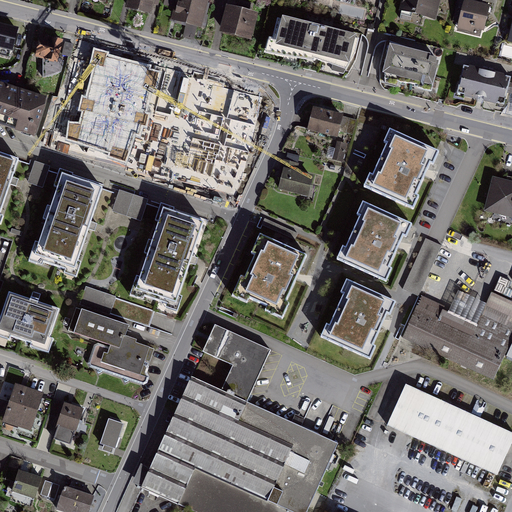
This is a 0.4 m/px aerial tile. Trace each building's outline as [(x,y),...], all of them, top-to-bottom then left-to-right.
[(159,0),(128,0),(127,6),(151,12),(153,4),(156,4),(158,5),(159,0)] [(208,0),(177,0),(173,19),(187,22),(198,25),(202,26),(208,0)] [(403,0),(399,16),(435,24),(440,0),(403,0)] [(489,8),(464,2),(457,29),(483,35),(489,8)] [(257,13),(228,6),(222,34),(251,40),(257,13)] [(356,38),(279,17),(270,51),(347,72),(356,38)] [(198,25),(187,22),(183,37),(189,39),(194,40),(198,25)] [(16,32),(0,27),(0,49),(12,52),(16,32)] [(63,41),(42,37),(37,58),(58,62),(63,41)] [(441,57),(391,46),(384,80),(434,91),(441,57)] [(116,53),(94,49),(90,70),(112,74),(116,53)] [(166,69),(145,64),(140,84),(161,89),(166,69)] [(509,79),(464,67),(457,93),(502,106),(509,79)] [(48,99),(0,83),(0,124),(36,136),(48,99)] [(263,113),(218,103),(212,133),(232,137),(229,153),(253,158),(263,113)] [(342,113),(313,107),(308,132),(336,138),(342,113)] [(104,122),(79,114),(72,134),(98,142),(104,122)] [(439,150),(390,128),(384,141),(387,143),(373,174),(370,172),(364,186),(413,208),(420,195),(416,193),(430,163),(433,164),(439,150)] [(170,135),(169,144),(187,147),(189,138),(170,135)] [(165,161),(102,142),(95,163),(157,183),(165,161)] [(20,157),(0,150),(0,214),(13,178),(20,157)] [(35,162),(28,183),(43,187),(50,166),(35,162)] [(312,176),(284,169),(278,190),(306,197),(312,176)] [(104,186),(58,171),(29,260),(75,275),(92,225),(104,186)] [(511,183),(492,179),(485,213),(511,219),(511,183)] [(343,244),(336,259),(386,281),(392,267),(390,266),(404,236),(406,237),(413,223),(363,200),(357,214),(360,215),(346,246),(343,244)] [(207,224),(161,209),(132,298),(178,313),(195,260),(207,224)] [(148,247),(151,234),(144,232),(141,246),(148,247)] [(307,254),(260,233),(251,252),(255,253),(245,276),(241,275),(232,295),(247,302),(250,298),(267,306),(265,309),(283,317),(290,302),(286,301),(307,254)] [(442,245),(426,238),(402,289),(418,296),(442,245)] [(397,301),(347,278),(340,292),(344,294),(330,324),(327,323),(320,336),(370,359),(376,345),(373,344),(387,313),(391,315),(397,301)] [(116,297),(86,286),(80,305),(109,315),(110,313),(150,327),(152,319),(155,311),(116,298),(116,297)] [(35,298),(8,289),(0,311),(0,340),(45,357),(62,308),(35,298)] [(511,336),(511,302),(490,292),(475,324),(421,299),(404,337),(493,378),(511,336)] [(127,325),(79,309),(70,336),(98,345),(90,368),(144,387),(156,351),(122,340),(125,330),(127,325)] [(271,354),(213,327),(202,351),(232,365),(221,389),(192,376),(150,468),(142,486),(141,488),(154,494),(180,505),(194,511),(308,511),(340,442),(250,401),(271,354)] [(511,447),(511,433),(406,386),(388,427),(499,477),(511,447)] [(44,396),(17,387),(5,423),(32,431),(44,396)] [(84,414),(62,406),(49,443),(71,451),(84,414)] [(123,423),(108,419),(101,444),(115,448),(123,423)] [(142,486),(150,468),(142,464),(133,482),(142,486)] [(41,481),(18,474),(12,493),(35,500),(41,481)] [(59,486),(45,481),(41,495),(55,500),(59,486)] [(87,511),(92,497),(65,488),(57,511),(87,511)]
